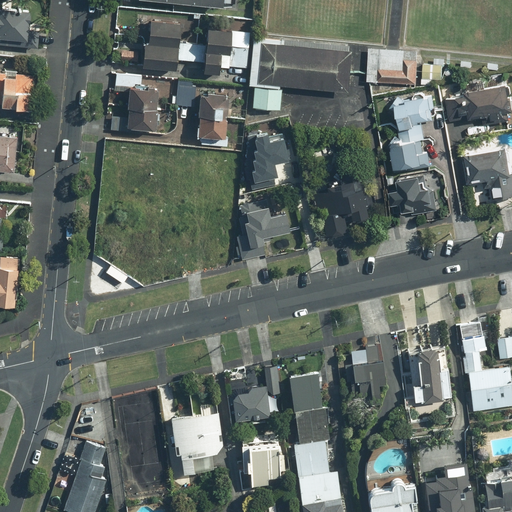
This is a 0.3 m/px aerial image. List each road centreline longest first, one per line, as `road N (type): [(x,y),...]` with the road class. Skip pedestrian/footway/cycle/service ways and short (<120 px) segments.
road 1 (residential): [(511,256),(51,356)]
road 2 (residential): [(84,0),(51,356)]
road 3 (residential): [(51,356),(8,511)]
